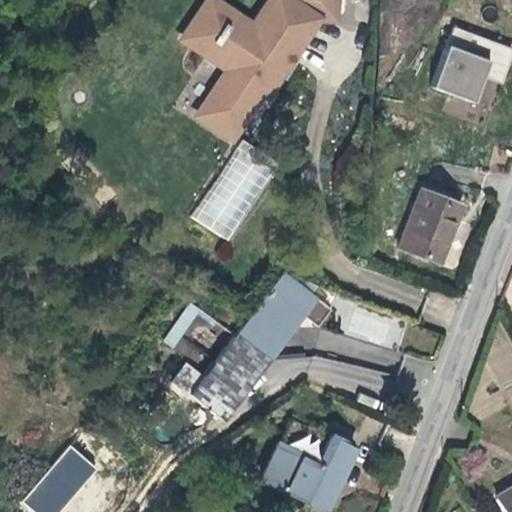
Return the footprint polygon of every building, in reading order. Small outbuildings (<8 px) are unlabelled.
[(284,67),(316,18),(333,19),(334,0),(267,0),(249,29),(231,17),(233,15),(210,0),(206,0),(189,27),(189,28),(183,38),(187,41),(186,43),(205,56),(208,51),(233,68),(230,72),(236,76),(224,96),(217,91),(211,101),(213,102),(204,115),(203,114),(201,116),(208,121),(209,119),(216,124),(214,128),(215,129),(216,127),(230,137),(230,138),(231,139),(245,119),(244,118),(243,120),(240,118),(259,88),(260,88),(267,77),(266,77),(276,62),(284,67)] [(481,77),(487,61),(463,52),(470,33),(452,26),(429,87),(471,103),(481,77)] [(499,84),(511,50),(511,49),(470,33),(463,52),(487,61),(481,77),(499,84)] [(276,163),(240,139),(234,147),(271,171),(276,163)] [(439,197),(442,189),(423,182),(420,189),(439,197)] [(437,263),(460,205),(439,197),(420,189),(397,248),(437,263)] [(264,358),(313,295),(310,293),(290,279),(291,278),(280,271),(232,334),(264,358)] [(310,293),(316,285),(293,275),(291,278),(290,279),(310,293)] [(290,330),(315,297),(313,295),(264,358),(217,418),(220,420),(290,330)] [(316,326),(330,309),(315,297),(290,330),(293,332),(304,317),(316,326)] [(195,308),(186,302),(182,308),(183,309),(191,315),(195,308)] [(169,344),(191,315),(183,309),(161,339),(169,344)] [(217,418),(264,358),(232,334),(185,394),(217,418)] [(320,510),(352,446),(350,440),(336,433),(329,435),(317,459),(278,443),(260,480),(320,510)] [(71,446),(23,501),(35,511),(60,511),(98,469),(71,446)] [(502,511),(511,511),(511,489),(495,499),(502,511)]
